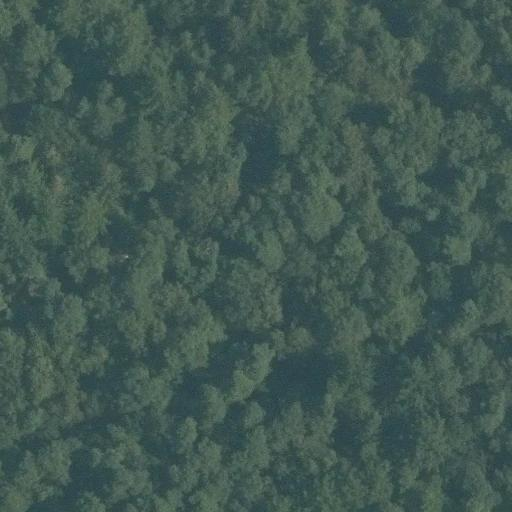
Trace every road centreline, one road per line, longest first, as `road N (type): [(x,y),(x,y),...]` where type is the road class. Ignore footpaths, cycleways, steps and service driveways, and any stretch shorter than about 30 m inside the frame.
road 1 (track): [(0,301),(360,157),(459,127)]
road 2 (track): [(459,127),(470,149),(411,300),(353,365),(250,511)]
